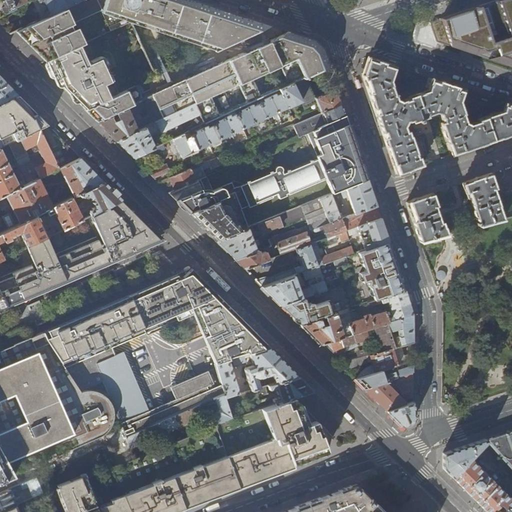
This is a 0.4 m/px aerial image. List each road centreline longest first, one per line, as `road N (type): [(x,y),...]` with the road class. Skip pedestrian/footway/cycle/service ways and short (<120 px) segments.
road 1 (tertiary): [(0,51),(397,450)]
road 2 (residential): [(427,439),(427,310),(387,192)]
road 3 (residential): [(330,29),(511,89)]
road 4 (residential): [(397,450),(226,511)]
road 5 (residential): [(387,192),(330,29)]
road 6 (residential): [(511,149),(387,192)]
